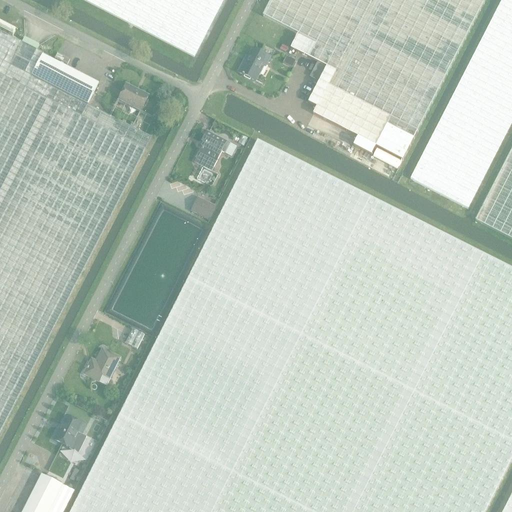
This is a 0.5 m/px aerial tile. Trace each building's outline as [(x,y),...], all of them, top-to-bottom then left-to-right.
[(82,0),(139,29),(195,58),(224,0),(82,0)] [(271,0),(263,17),(298,35),(290,49),(317,63),(335,73),(328,86),(417,132),(485,0),(271,0)] [(511,0),(501,0),(410,179),(415,182),(438,194),(468,210),(499,149),(511,124),(511,0)] [(0,31),(0,75),(145,150),(151,139),(87,106),(98,84),(54,62),(49,59),(43,56),(44,55),(36,51),(39,46),(24,39),(22,43),(0,31)] [(266,66),(270,57),(253,48),(246,62),(244,61),(238,72),(255,81),(263,64),(266,66)] [(57,54),(54,59),(67,66),(70,60),(57,54)] [(287,56),(283,63),(293,68),(297,61),(287,56)] [(318,82),(308,103),(316,107),(313,115),(357,138),(353,146),(371,155),(375,147),(402,161),(417,132),(328,86),(335,73),(317,63),(309,77),(318,82)] [(0,434),(17,400),(99,241),(145,150),(0,75),(0,434)] [(141,112),(149,96),(126,85),(118,101),(141,112)] [(197,159),(195,163),(211,172),(221,153),(232,158),(237,147),(207,132),(202,143),(203,144),(196,158),(197,159)] [(242,136),(238,144),(243,147),(247,139),(242,136)] [(484,511),(511,457),(511,268),(256,139),(68,511),(484,511)] [(511,148),(475,221),(511,240),(511,148)] [(191,212),(209,221),(216,207),(198,197),(191,212)] [(132,329),(125,344),(137,350),(144,335),(132,329)] [(98,383),(98,382),(106,386),(109,379),(110,379),(120,359),(102,350),(94,367),(89,364),(84,375),(98,383)] [(81,435),(85,426),(67,417),(61,429),(59,428),(53,439),(70,448),(77,433),(81,435)] [(64,511),(74,492),(41,475),(22,511),(64,511)] [(511,511),(511,494),(502,511),(511,511)]
